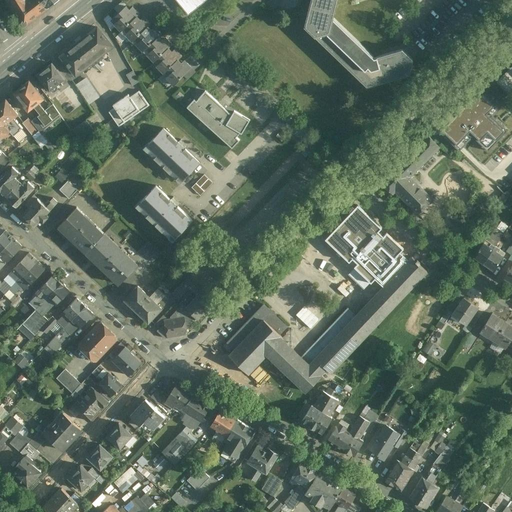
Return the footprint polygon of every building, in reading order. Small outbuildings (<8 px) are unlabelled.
[(20,0),(7,0),(22,23),(23,24),(24,25),(25,25),(27,25),(47,9),(39,0),(26,0),(22,3),(21,0),(20,0)] [(39,0),(47,9),(57,0),(39,0)] [(177,0),(189,14),(206,0),(177,0)] [(310,0),(304,26),(367,87),(409,75),(412,60),(402,50),(373,57),(333,18),(337,0),(310,0)] [(126,5),(113,18),(116,22),(114,24),(122,31),(124,29),(124,28),(133,20),(129,17),(136,10),(133,6),(130,9),(126,5)] [(136,10),(129,17),(133,20),(137,16),(138,16),(140,14),(136,10)] [(133,20),(124,28),(124,29),(127,32),(125,34),(132,42),(135,39),(135,38),(144,30),(140,27),(147,20),(144,16),(141,19),(138,16),(137,16),(133,20)] [(147,20),(140,27),(144,30),(149,26),(151,24),(147,20)] [(113,46),(97,26),(86,35),(79,41),(85,49),(86,49),(94,59),(106,50),(107,51),(113,46)] [(144,30),(135,38),(135,39),(138,42),(136,44),(144,52),(146,49),(146,48),(154,41),(151,37),(158,29),(155,26),(152,29),(149,26),(144,30)] [(158,29),(151,37),(154,41),(159,36),(160,36),(162,34),(158,29)] [(154,41),(146,48),(146,49),(149,52),(147,54),(154,62),(156,60),(165,51),(162,47),(169,40),(166,37),(163,40),(160,36),(159,36),(154,41)] [(169,40),(162,47),(165,51),(169,47),(173,44),(169,40)] [(79,41),(72,46),(61,55),(77,75),(84,69),(83,68),(94,59),(86,49),(85,49),(79,41)] [(165,51),(156,60),(159,64),(157,66),(164,73),(165,72),(175,62),(172,58),(179,51),(176,48),(173,51),(169,47),(165,51)] [(179,51),(172,58),(175,62),(178,59),(179,59),(183,56),(179,51)] [(175,62),(165,72),(169,75),(166,77),(173,85),(184,74),(181,70),(188,63),(185,60),(182,63),(179,59),(178,59),(175,62)] [(51,62),(37,74),(50,90),(64,78),(51,62)] [(192,67),(188,63),(181,70),(184,74),(192,67)] [(511,67),(497,82),(511,96),(511,94),(511,67)] [(134,71),(128,74),(133,85),(140,82),(134,71)] [(90,104),(101,97),(87,77),(77,84),(90,104)] [(29,81),(14,93),(28,111),(34,106),(40,114),(35,118),(43,127),(60,114),(53,104),(45,110),(39,103),(44,99),(29,81)] [(478,86),(436,128),(459,151),(473,136),(485,148),(488,144),(492,147),(504,135),(500,131),(504,127),(493,116),(497,111),(494,108),(497,105),(478,86)] [(109,112),(119,126),(149,105),(139,91),(130,97),(128,94),(113,105),(115,108),(109,112)] [(232,115),(217,101),(205,91),(196,101),(194,99),(187,107),(232,148),(240,140),(236,137),(240,133),(242,134),(250,120),(234,111),(232,115)] [(18,114),(6,99),(0,103),(0,118),(5,125),(5,124),(18,114)] [(5,125),(0,118),(0,139),(1,138),(3,140),(12,133),(5,124),(5,125)] [(20,140),(29,134),(19,118),(9,124),(20,140)] [(87,120),(73,129),(81,140),(94,130),(87,120)] [(163,128),(149,143),(148,143),(149,143),(146,146),(146,147),(149,149),(147,152),(148,152),(177,180),(176,180),(177,180),(179,178),(182,181),(185,178),(185,179),(186,178),(200,163),(163,128)] [(41,130),(34,134),(42,147),(49,143),(41,130)] [(427,135),(380,181),(393,194),(395,192),(417,214),(432,199),(410,177),(439,148),(427,135)] [(0,167),(2,170),(12,161),(0,149),(0,167)] [(13,167),(0,179),(0,189),(6,195),(19,181),(15,177),(19,172),(13,167)] [(201,195),(213,182),(205,174),(193,187),(201,195)] [(19,181),(6,195),(11,200),(10,202),(14,206),(15,205),(17,206),(34,187),(28,181),(24,185),(19,181)] [(77,190),(68,181),(59,190),(69,199),(77,190)] [(156,185),(141,200),(141,201),(138,204),(141,207),(139,209),(140,210),(140,209),(169,237),(169,238),(172,236),(175,239),(177,236),(178,236),(178,235),(192,220),(156,185)] [(34,195),(25,204),(29,208),(38,198),(34,195)] [(47,206),(38,198),(29,208),(23,214),(36,226),(41,220),(43,222),(49,215),(47,213),(58,202),(53,198),(47,204),(47,206)] [(105,233),(77,207),(57,227),(85,254),(105,233)] [(352,209),(338,223),(347,232),(348,232),(359,221),(362,218),(352,209)] [(359,221),(348,232),(347,232),(346,234),(350,238),(363,225),(359,221)] [(404,265),(363,225),(350,238),(392,278),(404,265)] [(499,229),(490,242),(491,243),(495,246),(504,233),(499,229)] [(0,252),(14,238),(6,230),(0,236),(0,252)] [(132,235),(128,231),(123,236),(127,240),(132,235)] [(120,247),(106,233),(105,233),(85,254),(101,268),(120,247)] [(14,238),(0,252),(0,265),(1,267),(22,246),(14,238)] [(161,253),(148,241),(140,250),(153,262),(161,253)] [(484,242),(474,257),(483,263),(495,246),(491,243),(489,246),(484,242)] [(495,246),(483,263),(493,270),(505,253),(495,246)] [(120,247),(101,268),(119,285),(139,264),(120,247)] [(29,252),(4,279),(10,285),(14,280),(17,282),(37,260),(29,252)] [(348,307),(315,342),(310,347),(309,347),(309,348),(306,351),(301,357),(282,339),(267,354),(306,392),(321,376),(320,374),(326,368),(331,372),(427,271),(419,263),(420,262),(417,260),(416,261),(412,257),(404,265),(392,278),(356,315),(348,307)] [(37,260),(17,282),(21,286),(25,290),(45,268),(37,260)] [(53,274),(36,292),(37,294),(34,297),(35,299),(31,303),(37,309),(61,283),(53,274)] [(187,278),(172,294),(178,300),(189,289),(193,284),(187,278)] [(17,282),(9,290),(14,294),(21,286),(17,282)] [(61,283),(37,309),(43,314),(47,310),(47,311),(55,303),(56,304),(70,290),(61,283)] [(210,299),(193,284),(189,289),(196,296),(197,296),(205,303),(210,299)] [(138,286),(125,300),(131,306),(132,305),(137,310),(150,297),(138,286)] [(18,295),(11,303),(15,307),(23,299),(18,295)] [(205,303),(197,296),(196,296),(186,307),(185,308),(196,318),(198,320),(210,307),(205,303)] [(85,305),(76,297),(63,311),(65,313),(58,321),(57,321),(58,321),(64,327),(85,305)] [(150,297),(137,310),(143,315),(142,316),(148,322),(162,308),(150,297)] [(477,307),(463,298),(452,315),(466,324),(477,307)] [(182,304),(171,317),(171,318),(165,319),(166,324),(162,325),(157,330),(165,338),(187,334),(185,323),(187,323),(189,326),(196,318),(185,308),(186,307),(182,304)] [(264,304),(227,342),(235,350),(229,356),(248,374),(267,354),(282,339),(283,338),(279,335),(287,326),(264,304)] [(85,305),(64,327),(71,333),(79,325),(80,327),(93,313),(85,305)] [(492,314),(481,332),(494,340),(505,322),(492,314)] [(52,316),(49,320),(41,328),(47,333),(58,321),(57,321),(58,321),(52,316)] [(505,322),(494,340),(506,348),(511,338),(511,326),(506,322),(505,322)] [(100,323),(80,344),(80,346),(94,360),(96,360),(116,339),(116,336),(111,332),(109,332),(107,330),(107,328),(102,323),(100,323)] [(60,331),(47,344),(55,351),(71,333),(64,327),(60,331)] [(125,346),(121,342),(113,350),(117,354),(125,346)] [(142,361),(125,346),(117,354),(112,360),(128,375),(142,361)] [(23,354),(16,361),(24,370),(31,363),(23,354)] [(100,364),(93,372),(98,376),(100,373),(105,368),(100,364)] [(122,384),(105,368),(100,373),(104,377),(99,383),(112,395),(122,384)] [(82,383),(75,390),(80,395),(87,388),(82,383)] [(176,385),(165,402),(179,410),(181,408),(193,396),(176,385)] [(107,400),(92,386),(87,392),(89,394),(84,399),(96,410),(101,405),(102,406),(107,400)] [(75,390),(68,398),(73,402),(80,395),(75,390)] [(323,392),(314,406),(321,411),(330,396),(323,392)] [(193,396),(181,408),(187,412),(182,419),(185,420),(183,423),(187,426),(192,429),(194,426),(196,428),(200,421),(203,423),(209,414),(206,412),(211,403),(204,398),(202,401),(193,396)] [(338,401),(330,396),(321,411),(329,416),(338,401)] [(96,410),(84,399),(80,403),(78,401),(73,407),(88,421),(94,415),(93,414),(96,410)] [(165,417),(146,400),(131,416),(132,418),(140,425),(144,421),(154,429),(165,417)] [(305,402),(298,415),(303,418),(311,405),(305,402)] [(303,418),(302,420),(312,426),(321,411),(314,406),(311,405),(303,418)] [(236,418),(221,409),(210,426),(225,435),(226,436),(236,418)] [(5,410),(0,416),(0,419),(1,420),(2,421),(9,414),(5,410)] [(379,416),(369,410),(366,416),(364,419),(370,422),(375,421),(379,416)] [(379,416),(375,421),(380,424),(386,413),(382,410),(379,416)] [(329,416),(321,411),(312,426),(322,432),(331,417),(329,416)] [(81,429),(63,413),(44,434),(48,437),(62,450),(81,429)] [(359,416),(349,433),(353,435),(364,419),(359,416)] [(0,450),(6,443),(4,442),(12,432),(15,434),(22,425),(13,417),(6,426),(0,432),(0,450)] [(140,425),(132,418),(128,422),(136,429),(140,425)] [(255,430),(236,418),(226,436),(225,435),(223,440),(228,443),(221,454),(234,462),(235,462),(255,430)] [(370,422),(364,419),(353,435),(359,439),(370,422)] [(132,435),(119,423),(107,436),(120,448),(132,435)] [(339,423),(333,432),(341,437),(342,438),(347,432),(345,430),(346,428),(339,423)] [(386,426),(379,437),(378,436),(374,442),(375,443),(371,449),(371,448),(371,449),(378,453),(377,454),(377,455),(384,459),(393,444),(398,448),(408,433),(402,429),(399,434),(386,425),(386,426)] [(187,426),(162,452),(174,464),(197,440),(190,433),(192,429),(187,426)] [(419,432),(413,428),(407,436),(413,440),(419,432)] [(33,437),(28,443),(37,450),(48,437),(44,434),(40,430),(33,437)] [(19,432),(10,443),(20,452),(28,443),(33,437),(27,432),(23,436),(19,432)] [(341,437),(333,432),(328,440),(335,445),(341,437)] [(349,433),(347,432),(342,438),(341,437),(335,445),(353,457),(363,442),(359,439),(353,435),(349,433)] [(437,437),(430,448),(434,451),(441,440),(437,437)] [(414,441),(405,455),(403,453),(400,457),(403,459),(401,462),(406,465),(407,466),(421,445),(414,441)] [(442,442),(435,451),(440,454),(447,445),(442,442)] [(28,443),(20,452),(25,456),(26,455),(31,458),(37,451),(37,450),(28,443)] [(259,443),(248,461),(254,465),(248,476),(256,481),(262,470),(266,473),(278,454),(269,449),(269,450),(259,443)] [(112,456),(100,444),(88,457),(101,469),(112,456)] [(421,445),(407,466),(414,470),(415,471),(418,468),(415,466),(426,449),(421,445)] [(453,450),(447,445),(440,454),(437,458),(438,459),(434,464),(433,464),(428,472),(430,473),(426,479),(422,476),(408,497),(418,503),(419,503),(431,483),(436,476),(440,469),(441,469),(453,450)] [(31,458),(26,455),(25,456),(25,457),(24,457),(16,465),(19,468),(13,474),(28,486),(42,471),(31,462),(33,460),(31,458)] [(161,471),(170,463),(162,455),(153,463),(161,471)] [(396,459),(384,480),(393,485),(406,465),(401,462),(396,459)] [(318,471),(302,461),(291,478),(305,486),(303,489),(299,486),(294,495),(286,503),(292,509),(299,502),(305,492),(318,471)] [(88,471),(81,465),(69,478),(82,490),(94,477),(88,471)] [(407,466),(406,465),(393,485),(401,490),(414,470),(407,466)] [(105,480),(92,467),(88,471),(94,477),(101,484),(105,480)] [(131,467),(114,482),(119,487),(126,481),(129,486),(136,480),(132,475),(135,473),(131,467)] [(200,467),(187,480),(197,490),(210,477),(200,467)] [(441,469),(440,469),(436,476),(438,478),(443,481),(448,474),(441,469)] [(343,487),(318,471),(305,492),(313,496),(310,500),(321,507),(324,503),(331,507),(335,500),(343,487)] [(282,481),(271,474),(263,488),(273,494),(282,481)] [(431,483),(419,503),(426,508),(439,488),(434,484),(431,483)] [(355,494),(343,487),(335,500),(340,503),(347,507),(350,501),(351,502),(355,494)] [(71,497),(61,488),(43,508),(47,511),(69,511),(77,503),(71,497)] [(459,492),(456,490),(450,499),(446,496),(437,510),(439,511),(458,511),(462,507),(458,504),(464,495),(459,492)] [(84,500),(75,492),(71,497),(77,503),(79,505),(84,500)] [(182,506),(187,501),(177,492),(172,497),(182,506)] [(148,511),(150,511),(137,495),(130,500),(131,501),(124,506),(118,510),(119,511),(148,511)] [(475,498),(471,495),(464,504),(468,507),(475,498)] [(269,507),(275,511),(277,511),(284,505),(277,498),(269,507)] [(351,502),(350,501),(347,507),(343,511),(358,511),(361,508),(351,502)] [(343,511),(347,507),(340,503),(334,511),(343,511)]
